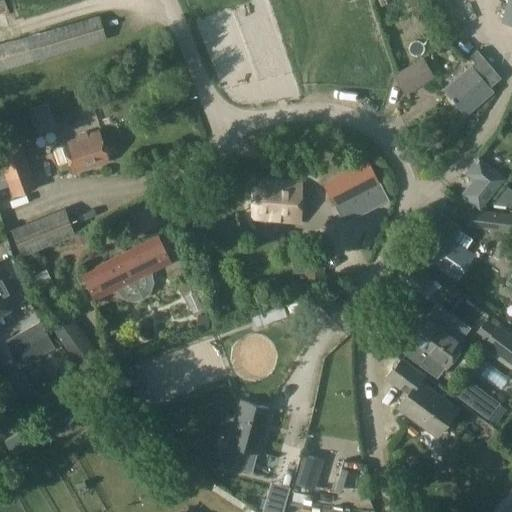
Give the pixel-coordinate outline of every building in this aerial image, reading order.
[(511,25),(511,0),(506,0),(499,22),(511,25)] [(0,69),(104,40),(97,15),(0,42),(0,69)] [(499,77),(476,49),(468,56),(485,76),(481,80),(487,87),(499,77)] [(440,80),(456,70),(447,57),(432,67),(440,80)] [(413,64),(394,75),(402,90),(402,91),(405,96),(425,84),(413,64)] [(487,87),(481,80),(468,66),(443,88),(464,113),(490,91),(487,87)] [(423,120),(436,112),(429,98),(415,106),(423,120)] [(54,127),(46,102),(28,109),(36,133),(54,127)] [(63,146),(53,149),(59,166),(69,163),(72,171),(106,159),(97,134),(63,146)] [(21,147),(0,154),(0,165),(7,184),(11,195),(36,186),(21,147)] [(474,180),(462,194),(478,207),(502,179),(477,158),(466,173),(474,180)] [(322,182),(342,220),(384,198),(365,160),(322,182)] [(73,187),(109,173),(105,163),(69,177),(73,187)] [(251,179),(248,215),(295,219),(298,183),(251,179)] [(511,191),(506,187),(492,205),(509,207),(511,208),(511,191)] [(10,228),(18,251),(19,254),(74,233),(64,207),(10,228)] [(469,209),(467,225),(507,231),(509,214),(469,209)] [(441,215),(416,252),(456,279),(471,256),(447,239),(456,226),(441,215)] [(85,231),(72,236),(76,246),(89,241),(85,231)] [(81,274),(93,298),(168,261),(156,237),(81,274)] [(322,259),(310,260),(310,272),(304,272),(305,285),(323,285),(322,259)] [(401,278),(395,286),(408,296),(414,288),(422,294),(432,281),(408,262),(398,275),(401,278)] [(0,313),(17,305),(5,282),(0,271),(0,313)] [(43,283),(32,290),(40,303),(51,297),(43,283)] [(330,317),(332,304),(319,302),(317,315),(330,317)] [(407,342),(401,350),(418,363),(444,327),(452,315),(436,303),(427,315),(424,313),(405,340),(407,342)] [(281,305),(251,317),(255,327),(285,315),(281,305)] [(196,315),(195,327),(207,329),(208,316),(196,315)] [(444,327),(418,363),(437,377),(443,369),(463,341),(460,339),(469,327),(452,315),(444,327)] [(69,316),(53,328),(78,362),(94,350),(69,316)] [(18,367),(55,345),(40,319),(3,340),(18,367)] [(511,338),(496,327),(484,343),(511,363),(511,338)] [(107,363),(125,355),(118,338),(99,346),(107,363)] [(70,355),(56,363),(64,379),(79,372),(70,355)] [(435,435),(455,408),(416,380),(421,374),(400,359),(387,377),(407,392),(396,407),(435,435)] [(138,365),(126,369),(140,406),(152,402),(138,365)] [(77,377),(38,396),(44,408),(55,402),(63,418),(90,404),(77,377)] [(482,391),(470,407),(486,419),(497,403),(482,391)] [(238,401),(227,445),(226,444),(221,464),(239,469),(244,449),(256,452),(267,408),(238,401)] [(6,440),(13,454),(41,439),(22,402),(10,408),(22,432),(6,440)] [(101,405),(84,413),(90,426),(106,418),(101,405)] [(321,460),(304,455),(295,484),(312,489),(321,460)]
